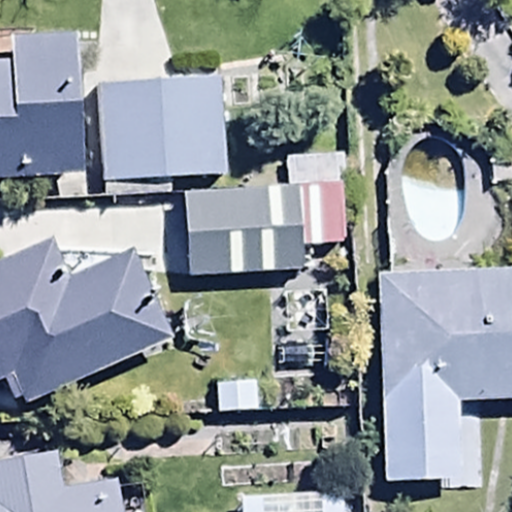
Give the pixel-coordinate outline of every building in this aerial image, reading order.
[(0,77),(0,195),(81,192),(74,46),(6,48),(7,78),(0,77)] [(95,97),(100,197),(223,190),(217,90),(95,97)] [(507,286),(374,290),(381,499),(477,496),(474,417),(511,415),(511,192),(504,193),(507,286)] [(341,195),(181,204),(186,292),(299,286),(298,258),(345,255),(341,195)] [(47,258),(0,277),(0,394),(2,393),(14,423),(167,359),(128,265),(61,293),(47,258)] [(319,299),(279,302),(282,348),(321,346),(319,299)] [(0,511),(117,511),(116,497),(56,506),(51,469),(0,476),(0,511)] [(343,511),(342,500),(236,507),(236,511),(343,511)]
